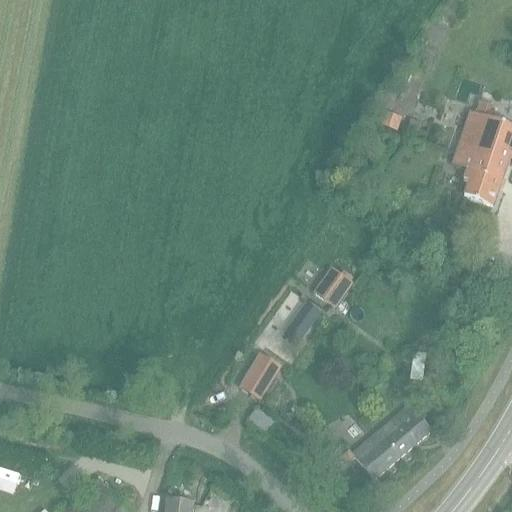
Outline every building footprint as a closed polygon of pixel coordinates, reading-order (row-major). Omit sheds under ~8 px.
[(415,91),(412,98),(418,100),(421,93),(415,91)] [(497,179),(507,152),(511,153),(511,125),(491,119),(495,108),(479,103),(475,113),(470,111),(451,163),(467,169),(462,182),(467,184),(463,198),(492,208),(502,181),(497,179)] [(407,129),(418,133),(421,125),(410,120),(407,129)] [(330,269),(313,295),(335,310),(353,284),(330,269)] [(311,301),(286,336),(296,343),(305,331),(306,332),(322,309),(311,301)] [(277,307),(267,324),(278,331),(288,314),(277,307)] [(278,334),(265,326),(253,345),(266,353),(278,334)] [(260,404),(281,369),(259,355),(237,390),(260,404)] [(375,481),(431,432),(409,407),(353,455),(350,451),(340,460),(346,466),(355,458),(375,481)] [(62,511),(127,511),(97,480),(62,511)]
